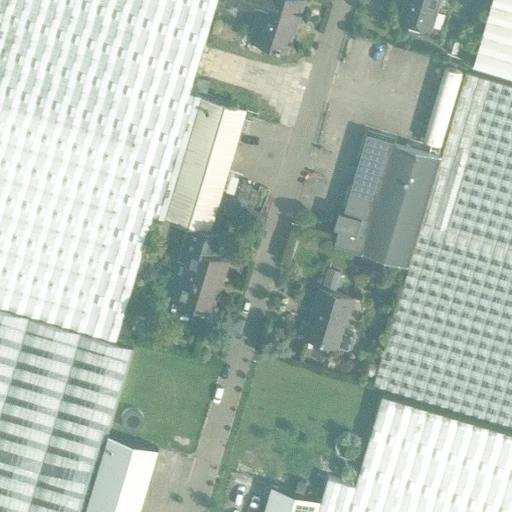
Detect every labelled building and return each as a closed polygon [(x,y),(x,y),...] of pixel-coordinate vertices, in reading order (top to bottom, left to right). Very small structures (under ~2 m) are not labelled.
[(150,210),(186,88),(211,0),(0,0),(0,300),(113,334),(150,210)] [(290,29),(298,0),(229,0),(251,6),(252,0),(259,2),(249,36),(286,47),(291,29),(290,29)] [(431,27),(439,0),(406,0),(401,18),(431,27)] [(511,0),(491,0),(473,62),(511,73),(511,0)] [(511,84),(466,71),(442,153),(410,265),(375,383),(511,423),(511,84)] [(244,105),(186,88),(150,210),(208,227),(244,105)] [(410,265),(442,153),(397,140),(398,139),(368,130),(335,244),(363,252),(363,251),(410,265)] [(209,308),(224,257),(216,255),(222,234),(187,223),(176,258),(184,260),(172,297),(209,308)] [(311,336),(341,344),(350,347),(352,346),(356,334),(354,330),(346,327),(355,296),(320,286),(316,302),(320,304),(311,336)] [(0,511),(85,511),(109,432),(134,348),(0,307),(0,511)] [(511,511),(511,431),(382,393),(355,482),(328,474),(321,497),(322,498),(317,511),(511,511)] [(139,511),(159,447),(109,432),(85,511),(139,511)] [(263,511),(317,511),(322,498),(321,497),(272,483),(263,511)]
